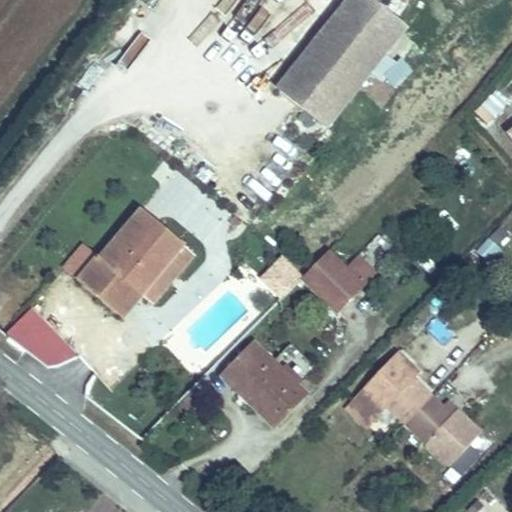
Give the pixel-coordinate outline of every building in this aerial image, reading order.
[(374,48),(395,20),(368,0),(363,0),(291,96),(320,117),(374,48)] [(413,34),(395,20),(374,48),(392,62),(413,34)] [(338,131),(392,62),(374,48),(320,117),(338,131)] [(487,123),(510,99),(497,86),(473,110),(487,123)] [(141,206),(134,215),(154,231),(161,223),(141,206)] [(154,231),(134,215),(101,254),(145,291),(183,246),(185,243),(161,223),(154,231)] [(491,261),(509,231),(494,223),(477,253),(491,261)] [(82,278),(101,254),(85,240),(65,264),(82,278)] [(436,260),(421,243),(410,252),(425,270),(436,260)] [(195,256),(183,246),(145,291),(142,295),(153,305),(195,256)] [(304,275),(301,278),(338,314),(368,283),(331,247),(304,275)] [(145,291),(101,254),(82,278),(126,314),(142,295),(145,291)] [(360,254),(351,263),(368,280),(377,271),(360,254)] [(301,278),(304,275),(283,255),(261,277),(282,298),(301,278)] [(465,293),(448,315),(463,326),(480,305),(465,293)] [(51,374),(76,348),(30,306),(6,332),(51,374)] [(305,398),(257,348),(225,377),(277,429),(305,398)] [(408,353),(372,386),(391,406),(450,469),(489,433),(468,413),(459,422),(448,411),(421,380),(426,372),(408,353)] [(391,406),(372,386),(355,403),(375,422),(391,406)] [(457,402),(448,411),(459,422),(468,413),(457,402)]
